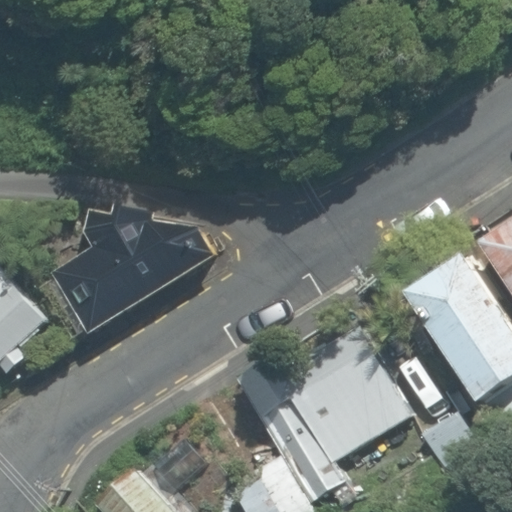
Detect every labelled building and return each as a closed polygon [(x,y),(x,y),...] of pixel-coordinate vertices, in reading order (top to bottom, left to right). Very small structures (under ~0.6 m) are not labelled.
[(59,273),(97,339),(224,265),(204,231),(93,211),(91,236),(97,250),(59,273)] [(489,248),(511,283),(511,222),(493,235),(498,242),(489,248)] [(418,298),(511,437),(511,319),(472,261),(418,298)] [(0,371),(6,366),(15,376),(33,359),(24,350),(55,323),(0,262),(0,371)] [(334,497),(342,511),(362,498),(341,464),(419,417),(364,327),(299,366),(291,353),(242,383),(288,457),(260,467),(271,480),(243,493),(253,511),(322,511),(319,504),(334,497)] [(429,445),(448,473),(482,451),(464,423),(429,445)] [(177,511),(144,474),(101,511),(177,511)]
